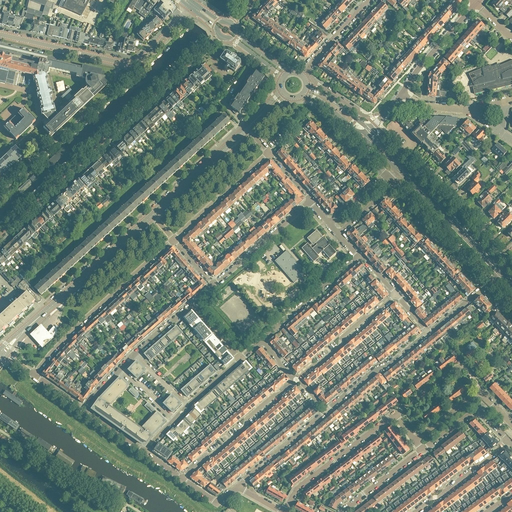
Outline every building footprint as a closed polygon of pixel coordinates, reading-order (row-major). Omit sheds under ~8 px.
[(52,9),(55,4),(52,3),(46,0),(45,6),(50,8),(52,9)] [(66,0),(63,8),(64,8),(80,15),(81,16),(83,13),(84,10),(86,7),(87,4),(88,2),(89,0),(66,0)] [(137,9),(142,0),(138,0),(135,4),(135,5),(134,7),(137,9)] [(147,0),(142,0),(137,9),(140,11),(146,1),(147,0)] [(158,3),(160,0),(147,0),(146,1),(140,11),(138,13),(145,18),(150,12),(149,11),(156,3),(157,4),(158,3)] [(165,7),(170,2),(166,0),(160,0),(158,3),(159,1),(160,2),(154,10),(158,14),(165,6),(165,7)] [(279,5),(274,0),(267,0),(268,0),(267,1),(273,7),(275,9),(279,5)] [(349,4),(344,0),(338,0),(338,1),(340,3),(339,3),(345,9),(349,4)] [(396,3),(393,0),(386,0),(393,7),(393,6),(395,8),(398,5),(396,3)] [(407,4),(403,0),(399,0),(397,2),(403,8),(407,12),(409,10),(405,6),(407,4)] [(511,14),(511,11),(503,4),(498,0),(495,0),(494,0),(493,2),(493,3),(491,5),(495,7),(496,6),(499,9),(502,6),(506,10),(503,13),(509,17),(511,14)] [(269,12),(273,7),(267,1),(266,2),(265,3),(263,6),(266,9),(268,11),(269,12)] [(459,6),(458,5),(454,1),(453,1),(449,5),(455,11),(459,6)] [(176,8),(170,2),(165,7),(168,10),(169,9),(173,12),(176,8)] [(386,14),(390,10),(384,4),(382,2),(378,7),(384,12),(386,14)] [(345,9),(339,3),(336,7),(341,13),(345,9)] [(449,5),(448,6),(446,5),(444,8),(452,15),(453,15),(455,13),(454,12),(455,11),(449,5)] [(170,15),(173,12),(169,9),(168,10),(165,7),(165,6),(158,14),(164,20),(169,15),(170,16),(170,15)] [(265,15),(268,11),(266,9),(263,6),(259,9),(258,10),(255,15),(252,16),(252,18),(256,20),(255,20),(256,21),(260,24),(263,19),(262,19),(265,15)] [(341,13),(336,7),(334,6),(332,8),(330,7),(329,8),(330,9),(330,10),(337,17),(341,13)] [(386,14),(384,12),(378,7),(376,8),(375,8),(373,10),(374,10),(373,10),(382,19),(384,17),(386,14)] [(64,8),(63,11),(78,18),(80,15),(64,8)] [(452,16),(452,15),(444,8),(443,8),(439,12),(440,12),(442,14),(448,19),(449,17),(450,18),(452,16)] [(8,14),(9,11),(3,9),(2,14),(0,21),(0,24),(6,26),(8,14)] [(337,17),(330,10),(328,12),(329,13),(327,15),(334,22),(336,20),(336,19),(337,17)] [(382,19),(373,10),(373,11),(371,13),(370,15),(380,25),(381,25),(382,24),(380,21),(382,19)] [(19,29),(25,16),(25,15),(26,13),(26,11),(23,11),(21,17),(15,16),(12,28),(19,29)] [(267,18),(268,17),(269,15),(271,17),(273,15),(271,13),(269,12),(268,11),(265,15),(262,19),(263,19),(260,24),(262,25),(262,26),(264,28),(270,20),(267,18)] [(12,28),(15,16),(8,14),(6,26),(12,28)] [(334,22),(327,15),(325,18),(321,14),(320,16),(323,20),(330,26),(331,24),(332,24),(334,22)] [(448,19),(442,14),(438,18),(444,24),(448,19)] [(380,25),(370,15),(366,19),(372,25),(374,26),(376,23),(379,26),(380,25)] [(440,28),(444,24),(438,18),(435,16),(432,21),(440,28)] [(37,33),(41,18),(39,17),(39,20),(38,20),(37,21),(34,20),(33,23),(30,23),(29,27),(31,28),(30,32),(37,33)] [(161,23),(155,17),(151,21),(157,28),(158,28),(160,27),(159,25),(161,23)] [(44,35),(46,29),(47,29),(48,25),(49,25),(49,24),(50,20),(47,20),(46,24),(43,23),(44,19),(41,18),(37,33),(44,35)] [(270,31),(275,24),(273,22),(274,21),(271,19),(270,20),(264,28),(265,28),(265,29),(266,30),(267,30),(269,31),(270,31)] [(362,23),(368,29),(370,31),(371,32),(375,28),(374,26),(372,25),(366,19),(362,23)] [(330,26),(323,20),(322,21),(320,20),(318,23),(325,30),(330,26)] [(481,29),(484,26),(478,20),(477,21),(476,21),(475,23),(473,25),(483,34),(488,39),(493,34),(490,32),(487,35),(481,29)] [(57,38),(61,22),(58,21),(56,28),(55,27),(56,22),(55,22),(52,37),(57,38)] [(157,28),(151,21),(146,26),(152,32),(157,28)] [(440,28),(432,21),(428,25),(430,27),(437,33),(439,31),(438,30),(440,28)] [(52,37),(55,22),(54,22),(53,25),(49,24),(49,25),(47,36),(52,37)] [(65,25),(64,28),(62,27),(62,25),(61,25),(62,22),(61,22),(57,38),(62,39),(65,25)] [(275,35),(280,27),(278,26),(279,24),(276,23),(275,24),(270,31),(269,31),(269,32),(270,32),(270,33),(271,34),(272,33),(273,34),(275,35)] [(368,29),(362,23),(358,28),(364,33),(366,35),(370,31),(368,29)] [(152,32),(146,26),(144,24),(140,28),(141,30),(148,37),(152,32)] [(279,39),(286,29),(287,28),(282,25),(280,27),(275,35),(277,36),(277,37),(279,39)] [(437,33),(430,27),(427,30),(422,25),(421,27),(432,37),(434,35),(435,35),(437,33),(436,33),(437,33)] [(483,34),(473,25),(469,30),(475,36),(477,33),(481,36),(483,34)] [(67,40),(72,41),(75,28),(73,27),(72,31),(69,30),(67,37),(67,40)] [(432,37),(421,27),(420,28),(423,31),(424,32),(423,32),(421,35),(422,36),(429,42),(429,41),(431,39),(432,37)] [(360,37),(364,33),(358,28),(354,32),(360,37)] [(285,42),(292,32),(290,31),(289,32),(286,29),(279,39),(282,41),(282,40),(285,42)] [(128,34),(121,30),(118,34),(121,36),(125,38),(128,34)] [(148,37),(141,30),(137,35),(143,41),(145,39),(146,40),(148,38),(147,37),(148,37)] [(473,38),(475,36),(469,30),(465,35),(475,44),(477,42),(473,38)] [(290,46),(295,38),(297,35),(293,31),(292,32),(285,42),(286,43),(286,44),(287,44),(287,45),(288,46),(289,45),(290,46)] [(326,37),(320,31),(316,36),(322,41),(322,42),(324,39),(326,37)] [(360,37),(354,32),(352,34),(352,33),(350,35),(350,36),(356,42),(358,44),(362,40),(360,37)] [(85,34),(83,44),(88,45),(91,33),(90,33),(89,36),(87,35),(87,34),(85,34)] [(88,45),(96,47),(98,38),(95,37),(95,36),(94,35),(93,37),(92,36),(92,34),(91,33),(88,45)] [(100,36),(99,38),(98,38),(96,47),(103,49),(105,39),(101,39),(102,37),(103,35),(100,34),(100,36)] [(475,44),(465,35),(461,39),(467,45),(469,42),(473,46),(475,44)] [(322,41),(316,36),(311,40),(314,43),(318,46),(322,41)] [(356,42),(350,36),(349,36),(347,38),(348,39),(346,40),(352,46),(354,48),(358,44),(356,42)] [(422,36),(418,40),(425,46),(426,44),(427,44),(429,42),(422,36)] [(111,51),(113,45),(114,42),(114,40),(109,39),(108,43),(106,42),(107,39),(105,38),(105,39),(103,49),(111,51)] [(135,46),(136,42),(125,38),(123,44),(128,45),(135,47),(135,46)] [(295,49),(300,41),(295,38),(290,46),(292,47),(292,48),(293,49),(294,49),(295,49)] [(425,46),(418,40),(417,39),(416,38),(412,42),(414,44),(421,50),(422,50),(424,48),(423,47),(425,46)] [(465,47),(467,45),(461,39),(457,44),(469,55),(471,53),(465,47)] [(352,46),(346,40),(342,45),(348,51),(352,46)] [(499,40),(493,47),(495,49),(502,42),(499,40)] [(300,52),(304,48),(306,44),(304,43),(303,43),(300,41),(295,49),(297,51),(298,50),(300,52)] [(121,53),(123,44),(114,42),(113,45),(118,46),(116,52),(121,53)] [(421,50),(414,44),(412,42),(410,45),(412,47),(410,48),(411,49),(417,54),(418,52),(419,53),(421,51),(421,50)] [(307,57),(318,46),(314,43),(310,47),(309,47),(306,50),(304,48),(300,52),(304,55),(305,57),(307,57)] [(348,53),(343,48),(343,49),(337,43),(335,44),(333,47),(339,53),(341,50),(342,50),(347,54),(348,53)] [(134,52),(135,49),(134,48),(128,46),(128,45),(123,44),(121,53),(126,54),(126,53),(129,54),(130,52),(133,53),(133,52),(134,52)] [(469,55),(457,44),(453,48),(459,54),(461,51),(465,55),(468,57),(469,55)] [(339,53),(333,47),(329,51),(332,55),(334,57),(335,57),(339,53)] [(457,56),(459,54),(453,48),(449,53),(459,62),(461,60),(457,56)] [(413,59),(417,54),(411,49),(407,53),(413,59)] [(222,56),(220,59),(231,66),(230,68),(235,71),(241,63),(241,60),(237,57),(236,55),(234,53),(232,54),(228,51),(225,52),(223,52),(222,54),(222,56)] [(329,64),(326,62),(329,58),(332,55),(329,51),(324,56),(322,59),(320,62),(321,62),(320,62),(318,65),(319,67),(322,68),(322,67),(325,70),(329,64)] [(409,63),(413,59),(407,53),(405,52),(401,56),(403,57),(409,63)] [(459,62),(449,53),(445,58),(452,64),(454,61),(457,64),(460,67),(458,69),(459,70),(461,69),(464,66),(461,64),(459,62)] [(49,122),(43,127),(49,134),(48,136),(50,138),(106,86),(104,84),(105,83),(102,81),(101,76),(102,73),(50,60),(46,59),(45,62),(38,60),(37,60),(37,59),(35,59),(33,59),(32,62),(11,57),(11,58),(4,56),(4,54),(0,54),(0,81),(5,83),(13,85),(16,71),(32,75),(32,76),(34,82),(35,82),(37,92),(36,92),(38,98),(39,98),(41,108),(40,108),(42,115),(45,118),(46,119),(49,122)] [(330,74),(336,65),(334,63),(334,62),(337,58),(335,57),(334,57),(329,64),(325,70),(327,71),(328,72),(330,74)] [(409,63),(403,57),(399,62),(406,68),(408,66),(407,65),(409,63)] [(449,64),(443,59),(442,60),(442,59),(440,61),(440,62),(439,64),(445,69),(449,64)] [(406,68),(399,62),(398,61),(396,63),(392,60),(390,62),(395,66),(401,72),(403,70),(404,71),(406,68)] [(474,94),(511,85),(511,60),(500,66),(500,67),(497,68),(495,68),(491,67),(491,65),(469,74),(473,83),(472,84),(471,85),(470,86),(470,87),(472,86),(474,94)] [(205,63),(202,65),(210,74),(214,71),(211,68),(210,68),(205,63)] [(445,69),(439,64),(437,65),(436,65),(435,67),(435,68),(441,74),(445,69)] [(197,70),(196,72),(205,82),(206,80),(212,76),(210,74),(202,65),(200,67),(197,70)] [(335,77),(341,68),(336,65),(330,74),(331,75),(332,76),(333,76),(335,77)] [(340,81),(349,69),(350,67),(349,66),(346,70),(345,69),(344,71),(341,68),(335,77),(335,78),(336,78),(336,79),(337,80),(338,80),(340,81)] [(401,72),(395,66),(395,67),(392,71),(398,76),(401,72)] [(398,76),(392,71),(387,67),(385,70),(389,73),(387,75),(394,81),(398,76)] [(259,86),(259,85),(264,78),(265,78),(263,76),(256,71),(256,72),(252,69),(251,68),(239,86),(252,95),(257,88),(258,88),(259,86)] [(441,74),(435,68),(431,73),(430,73),(429,75),(437,78),(440,76),(442,74),(441,74)] [(345,85),(351,76),(349,74),(349,72),(351,70),(349,69),(340,81),(343,83),(345,85)] [(192,75),(200,84),(202,86),(206,83),(205,82),(196,72),(195,72),(193,74),(193,75),(192,75)] [(348,86),(350,88),(357,79),(356,79),(358,77),(353,74),(351,76),(345,85),(347,87),(348,86)] [(187,80),(186,80),(195,90),(196,90),(198,87),(200,84),(192,75),(189,78),(187,80)] [(437,82),(437,78),(429,75),(428,77),(429,78),(428,84),(437,84),(438,85),(438,82),(437,82)] [(355,92),(362,83),(359,81),(361,78),(359,76),(358,77),(356,79),(357,79),(350,88),(352,89),(352,90),(354,92),(355,92)] [(392,83),(385,77),(381,81),(388,87),(389,87),(390,86),(390,85),(390,84),(392,83)] [(182,84),(182,85),(190,94),(192,92),(193,93),(196,90),(195,90),(186,80),(186,81),(184,82),(184,83),(182,84)] [(388,87),(381,81),(377,86),(380,88),(384,92),(386,90),(387,89),(387,88),(388,87)] [(358,94),(359,95),(360,95),(367,86),(362,83),(355,92),(358,93),(358,94)] [(370,93),(376,85),(374,84),(371,87),(368,85),(367,86),(360,95),(363,97),(364,97),(366,98),(370,93)] [(177,89),(185,98),(189,95),(181,85),(179,87),(178,88),(177,89)] [(376,103),(376,100),(384,92),(380,88),(377,86),(376,85),(370,93),(366,98),(370,101),(374,104),(376,103)] [(240,113),(245,106),(246,104),(247,103),(252,95),(239,86),(227,103),(227,105),(231,107),(234,109),(233,111),(235,114),(236,114),(237,112),(240,114),(240,113)] [(173,92),(173,93),(180,101),(181,102),(182,102),(185,98),(177,89),(174,91),(174,92),(173,92)] [(441,92),(440,91),(436,91),(428,90),(428,93),(427,93),(427,95),(427,96),(428,96),(432,97),(435,98),(435,97),(437,97),(438,98),(445,98),(446,93),(441,92)] [(170,96),(169,96),(176,105),(178,106),(179,107),(180,108),(181,107),(178,103),(180,101),(173,93),(172,93),(170,95),(170,96)] [(166,99),(165,100),(174,109),(175,110),(179,107),(178,106),(176,105),(169,96),(166,99)] [(164,101),(162,103),(170,113),(171,112),(174,109),(165,100),(164,100),(164,101)] [(158,106),(158,107),(168,118),(171,120),(174,117),(170,113),(162,103),(159,105),(159,106),(158,106)] [(157,108),(154,110),(162,118),(165,121),(168,118),(158,107),(157,107),(157,108)] [(32,124),(33,123),(35,121),(23,108),(18,114),(9,122),(3,127),(16,140),(19,137),(18,137),(24,132),(27,129),(32,124)] [(151,113),(160,123),(162,122),(160,120),(162,118),(154,110),(152,112),(151,113)] [(147,116),(147,117),(155,125),(157,123),(159,125),(160,123),(151,113),(150,114),(149,114),(150,114),(147,116)] [(224,127),(230,122),(224,115),(212,126),(218,133),(224,127)] [(415,118),(415,115),(399,118),(398,120),(405,127),(409,124),(411,122),(411,121),(412,121),(412,119),(415,119),(415,118)] [(143,120),(149,127),(153,131),(154,131),(155,130),(154,128),(153,128),(155,125),(147,117),(147,116),(143,120)] [(437,127),(439,125),(446,118),(424,116),(418,122),(420,123),(410,133),(421,144),(422,143),(429,135),(431,133),(435,129),(438,132),(440,130),(437,127)] [(456,126),(456,118),(446,118),(439,125),(437,127),(440,130),(441,129),(446,134),(454,126),(456,126)] [(138,124),(138,125),(145,132),(149,127),(143,120),(143,121),(140,123),(139,124),(138,124)] [(463,132),(471,125),(467,120),(459,128),(463,132)] [(312,122),(311,121),(303,129),(306,132),(304,134),(305,135),(315,125),(313,124),(314,123),(313,122),(312,122)] [(410,133),(420,123),(418,122),(418,121),(414,125),(411,122),(409,124),(405,127),(410,133)] [(135,128),(143,137),(145,135),(143,133),(145,132),(138,125),(136,127),(136,126),(136,127),(135,128)] [(313,136),(319,130),(319,129),(319,128),(318,127),(317,127),(315,125),(305,135),(304,137),(305,138),(309,135),(310,133),(313,136)] [(469,136),(476,129),(471,125),(463,132),(464,132),(465,132),(469,136)] [(213,137),(218,133),(212,126),(200,137),(206,144),(213,137)] [(132,130),(132,131),(140,140),(143,137),(135,128),(135,127),(135,128),(134,128),(134,129),(132,130)] [(482,138),(485,135),(480,129),(478,131),(477,130),(475,132),(475,131),(471,134),(474,137),(473,139),(476,142),(478,140),(480,142),(483,139),(482,138)] [(313,143),(323,134),(321,132),(322,131),(321,130),(320,130),(319,130),(313,136),(311,138),(314,140),(312,142),(313,143)] [(129,133),(128,134),(137,143),(138,144),(140,143),(138,141),(140,140),(132,131),(131,131),(132,131),(129,133),(129,134),(129,133)] [(425,147),(435,137),(431,133),(429,135),(422,143),(422,144),(422,145),(423,146),(424,146),(425,147)] [(125,137),(124,138),(134,149),(136,147),(134,145),(137,143),(128,134),(127,134),(127,135),(125,137)] [(321,144),(327,138),(327,137),(327,136),(326,135),(325,136),(323,134),(313,143),(314,145),(316,143),(318,142),(321,144)] [(201,148),(206,144),(200,137),(188,147),(194,154),(201,148)] [(429,151),(437,143),(435,141),(437,139),(435,137),(425,147),(427,148),(429,151)] [(121,141),(131,152),(134,149),(124,138),(123,138),(121,141)] [(433,155),(440,147),(441,147),(439,145),(442,141),(440,139),(437,143),(429,151),(431,152),(430,153),(431,154),(432,154),(433,155)] [(320,154),(331,144),(328,142),(329,142),(328,141),(327,141),(326,140),(320,146),(323,149),(321,151),(319,153),(320,154)] [(117,148),(115,150),(122,157),(124,154),(123,152),(125,150),(129,154),(130,153),(131,152),(121,141),(120,142),(116,146),(117,148)] [(461,145),(466,151),(471,147),(465,141),(462,144),(462,143),(461,145)] [(328,155),(335,149),(334,148),(334,147),(333,146),(332,146),(331,144),(320,154),(321,154),(317,158),(319,160),(323,156),(322,156),(324,154),(326,152),(328,155)] [(506,152),(497,144),(492,149),(501,158),(503,156),(504,155),(506,152)] [(280,158),(289,149),(288,148),(286,149),(284,146),(276,153),(280,158)] [(15,147),(11,151),(18,159),(23,155),(15,147)] [(63,147),(44,164),(48,167),(66,150),(63,147)] [(189,159),(194,154),(188,147),(176,158),(183,165),(189,159)] [(446,158),(443,156),(444,155),(442,152),(444,151),(440,147),(433,155),(434,156),(435,158),(436,158),(439,160),(439,161),(440,162),(441,163),(446,158)] [(458,147),(452,153),(455,155),(460,150),(458,147)] [(113,148),(110,151),(118,160),(120,159),(125,163),(126,162),(122,157),(115,150),(113,148)] [(284,162),(290,156),(288,155),(292,151),(290,149),(289,150),(289,149),(280,158),(284,162)] [(329,162),(338,153),(336,150),(337,150),(336,149),(335,149),(328,155),(331,158),(329,159),(327,161),(329,162)] [(485,157),(491,151),(488,149),(482,155),(485,157)] [(14,163),(18,159),(11,151),(6,155),(14,163)] [(110,151),(106,154),(115,164),(116,165),(118,163),(120,162),(118,160),(110,151)] [(336,163),(342,157),(342,156),(342,155),(341,154),(340,155),(338,153),(329,162),(330,164),(334,161),(336,163)] [(103,158),(102,158),(111,167),(113,165),(114,166),(116,165),(115,164),(106,154),(103,158)] [(6,155),(2,159),(10,167),(14,163),(6,155)] [(287,166),(296,158),(295,157),(292,159),(290,156),(284,162),(287,166)] [(456,169),(461,165),(452,156),(444,164),(445,165),(444,166),(445,167),(444,168),(447,171),(445,172),(448,175),(455,168),(456,169)] [(337,170),(346,161),(344,159),(345,158),(344,157),(343,157),(342,157),(336,163),(338,166),(337,167),(335,169),(337,170)] [(102,158),(99,161),(105,168),(106,169),(108,167),(112,172),(114,171),(111,167),(102,158)] [(177,170),(183,165),(176,158),(164,169),(171,176),(177,170)] [(291,170),(297,165),(295,162),(298,160),(296,158),(287,166),(291,170)] [(2,159),(0,160),(0,165),(5,171),(10,167),(2,159)] [(272,165),(272,161),(271,160),(269,160),(266,162),(266,166),(265,167),(267,169),(268,169),(272,169),(273,171),(276,169),(272,165)] [(96,163),(95,164),(103,174),(104,173),(106,177),(108,175),(105,172),(107,170),(106,169),(105,168),(99,161),(96,164),(96,163)] [(282,172),(272,161),(272,165),(276,169),(273,171),(272,172),(272,173),(275,177),(282,172)] [(301,169),(299,167),(303,163),(302,161),(297,165),(291,170),(295,175),(301,169)] [(344,171),(351,165),(350,164),(350,163),(349,163),(348,163),(346,161),(337,170),(338,172),(340,170),(340,171),(342,169),(344,171)] [(268,171),(267,169),(265,167),(266,166),(266,162),(259,169),(264,175),(268,172),(268,171)] [(511,163),(511,165),(508,168),(505,165),(503,163),(497,169),(499,172),(501,170),(506,175),(511,169),(511,163)] [(92,168),(91,168),(98,176),(100,177),(103,174),(95,164),(94,165),(94,166),(92,168)] [(460,183),(469,175),(465,170),(469,166),(467,164),(462,168),(463,169),(455,177),(457,180),(455,182),(458,185),(460,183)] [(347,178),(357,169),(355,167),(355,166),(354,165),(353,165),(347,171),(349,173),(347,175),(348,175),(346,177),(347,178)] [(88,170),(87,171),(97,182),(98,182),(99,181),(96,177),(98,176),(91,168),(89,171),(88,170)] [(165,181),(171,176),(164,169),(153,180),(159,187),(165,181)] [(264,175),(259,169),(254,173),(260,179),(263,177),(264,175)] [(298,179),(308,171),(306,169),(303,172),(301,169),(295,175),(298,179)] [(355,179),(361,173),(360,172),(361,172),(360,171),(359,171),(357,169),(347,178),(348,180),(350,178),(351,178),(352,177),(355,179)] [(87,172),(84,174),(94,185),(96,183),(98,185),(99,184),(97,182),(87,171),(86,172),(87,172)] [(302,183),(308,178),(306,175),(309,172),(308,171),(298,179),(302,183)] [(36,172),(18,189),(21,192),(39,175),(36,172)] [(279,182),(286,176),(282,172),(275,177),(277,179),(279,182)] [(481,187),(477,183),(480,180),(478,178),(481,176),(480,175),(481,175),(478,172),(477,173),(477,172),(471,178),(474,181),(469,185),(471,186),(467,190),(472,195),(475,193),(476,195),(480,191),(478,189),(481,187)] [(260,179),(254,173),(250,177),(256,183),(260,179)] [(355,187),(365,177),(363,175),(363,174),(362,173),(361,173),(355,179),(357,182),(356,184),(354,185),(355,187)] [(84,175),(79,179),(89,190),(94,185),(84,174),(84,175),(84,174),(84,175)] [(283,186),(290,181),(286,176),(279,182),(283,186)] [(306,187),(317,178),(316,176),(311,181),(308,178),(302,183),(306,187)] [(256,183),(250,177),(246,181),(251,187),(256,183)] [(316,186),(314,184),(320,179),(318,177),(317,178),(306,187),(310,192),(316,186)] [(363,188),(370,181),(368,180),(369,180),(368,179),(367,179),(365,177),(355,187),(357,188),(360,185),(363,188)] [(354,195),(344,183),(343,182),(339,178),(338,179),(343,185),(343,184),(345,186),(342,189),(344,191),(343,191),(350,199),(350,198),(351,198),(352,197),(352,196),(354,195)] [(76,181),(75,183),(86,195),(88,193),(90,191),(89,190),(79,179),(77,181),(76,181)] [(154,192),(159,187),(153,180),(141,191),(147,198),(154,192)] [(247,191),(248,193),(252,189),(251,187),(246,181),(241,185),(247,191)] [(287,191),(294,185),(290,181),(283,186),(287,191)] [(73,185),(71,187),(78,194),(78,195),(78,196),(79,195),(79,194),(80,193),(84,197),(86,195),(75,183),(73,184),(73,185)] [(247,191),(241,185),(237,189),(242,195),(245,193),(247,196),(249,194),(248,193),(247,191)] [(303,196),(294,185),(287,191),(291,195),(292,195),(293,194),(295,192),(299,196),(303,196)] [(490,194),(496,188),(493,185),(487,190),(487,191),(485,193),(486,195),(489,192),(490,194)] [(68,189),(67,190),(78,203),(80,200),(76,196),(78,195),(78,194),(71,187),(68,189)] [(314,197),(324,189),(322,187),(319,190),(316,187),(310,193),(314,197)] [(242,195),(237,189),(232,193),(238,199),(242,195)] [(318,202),(325,197),(322,193),(325,191),(324,189),(314,197),(318,202)] [(65,192),(63,194),(70,202),(69,202),(70,203),(71,202),(70,201),(72,200),(76,205),(78,203),(67,190),(65,192)] [(350,199),(343,191),(341,193),(339,192),(337,190),(335,191),(345,202),(347,201),(348,201),(349,200),(349,199),(350,199)] [(142,202),(147,198),(141,191),(129,201),(136,208),(142,202)] [(304,199),(304,198),(303,196),(299,196),(295,192),(293,194),(295,196),(295,200),(294,200),(296,203),(297,202),(300,202),(304,199)] [(238,199),(232,193),(228,197),(233,203),(236,201),(237,203),(238,203),(240,201),(238,199)] [(486,195),(485,193),(476,201),(483,208),(492,200),(486,195)] [(60,196),(58,198),(70,210),(72,208),(68,204),(69,202),(70,202),(63,194),(60,197),(60,196)] [(331,199),(332,198),(329,196),(326,199),(325,197),(318,202),(322,206),(331,199)] [(233,203),(228,197),(224,201),(229,207),(231,205),(235,209),(237,208),(235,206),(233,203)] [(57,200),(55,202),(61,209),(62,210),(63,208),(68,212),(70,210),(58,198),(57,200)] [(293,209),(300,202),(297,202),(296,203),(294,200),(293,199),(292,199),(288,202),(293,209)] [(333,203),(334,202),(331,199),(322,206),(326,211),(334,204),(333,203)] [(382,211),(390,203),(388,201),(388,200),(387,199),(386,199),(379,205),(382,208),(380,209),(382,211)] [(131,213),(136,208),(129,201),(117,212),(124,219),(131,213)] [(229,207),(224,201),(219,205),(225,211),(229,207)] [(55,202),(51,205),(60,216),(61,215),(62,214),(59,211),(61,209),(55,202)] [(293,209),(288,202),(283,206),(289,213),(293,209)] [(488,212),(491,214),(490,215),(491,216),(490,217),(492,218),(493,218),(494,219),(501,212),(496,206),(497,205),(497,204),(496,203),(495,202),(493,204),(495,206),(488,212)] [(331,215),(338,209),(337,207),(339,205),(337,203),(335,205),(334,204),(326,211),(329,214),(331,215)] [(387,213),(394,207),(394,206),(393,205),(392,205),(390,203),(382,211),(380,213),(381,214),(383,212),(384,212),(385,211),(387,213)] [(51,205),(47,209),(54,216),(56,215),(59,218),(61,216),(60,216),(51,205)] [(225,211),(219,205),(215,209),(220,215),(223,213),(224,214),(225,215),(226,214),(224,212),(225,211)] [(289,213),(283,206),(279,210),(284,217),(289,213)] [(387,220),(388,221),(392,218),(391,217),(398,211),(396,209),(395,208),(394,207),(387,213),(391,217),(387,220)] [(44,212),(43,212),(51,222),(53,220),(55,218),(53,216),(46,209),(46,210),(44,212)] [(220,215),(215,209),(210,213),(216,219),(220,215)] [(284,217),(279,210),(277,209),(273,212),(274,214),(280,220),(284,217)] [(273,212),(272,211),(267,215),(270,218),(275,224),(280,220),(274,214),(273,212)] [(392,218),(388,221),(390,223),(394,220),(395,222),(402,216),(402,215),(402,214),(401,213),(400,213),(398,211),(391,217),(392,218)] [(39,216),(46,223),(48,221),(49,223),(51,222),(43,212),(42,213),(42,214),(40,216),(39,216)] [(118,224),(124,219),(117,212),(106,223),(112,230),(118,224)] [(380,224),(370,212),(368,214),(367,214),(366,215),(366,216),(371,223),(374,220),(375,221),(377,222),(379,225),(380,224)] [(510,221),(511,219),(511,213),(511,212),(508,215),(505,212),(499,218),(501,219),(497,223),(497,224),(497,225),(497,226),(498,226),(499,226),(500,226),(503,229),(511,221),(510,221)] [(216,219),(210,213),(206,217),(211,223),(216,219)] [(37,218),(36,219),(47,231),(48,229),(45,227),(44,225),(46,223),(39,216),(37,218)] [(371,223),(366,216),(365,217),(364,217),(363,218),(361,220),(371,232),(373,230),(371,228),(370,226),(369,225),(371,223)] [(211,223),(206,217),(202,221),(208,229),(210,228),(209,226),(211,223)] [(275,224),(270,218),(265,222),(271,228),(275,224)] [(395,232),(406,222),(404,220),(404,219),(403,218),(402,218),(401,218),(395,224),(398,227),(391,233),(392,235),(395,232)] [(32,222),(39,229),(41,228),(42,229),(45,232),(47,231),(36,219),(35,220),(33,222),(32,222)] [(203,231),(204,233),(205,234),(209,230),(208,229),(202,221),(197,225),(203,231)] [(271,228),(265,222),(264,221),(259,224),(261,226),(266,232),(271,228)] [(32,222),(29,225),(38,235),(39,234),(36,232),(36,231),(39,229),(32,222)] [(401,230),(403,232),(410,226),(409,226),(409,225),(408,224),(407,224),(406,222),(395,232),(396,233),(399,231),(401,230)] [(107,235),(112,230),(106,223),(94,234),(100,241),(107,235)] [(351,240),(364,228),(366,227),(363,224),(356,230),(353,227),(347,233),(347,235),(351,240)] [(25,229),(32,237),(34,239),(38,236),(37,235),(38,235),(29,225),(28,226),(25,229)] [(203,231),(197,225),(193,229),(198,235),(200,237),(204,234),(204,233),(203,231)] [(266,232),(261,226),(256,230),(262,236),(266,232)] [(410,226),(403,232),(401,234),(404,237),(402,239),(403,240),(414,230),(412,228),(412,227),(411,227),(410,226)] [(362,238),(360,235),(363,234),(362,233),(366,230),(364,228),(351,240),(355,244),(362,238)] [(23,231),(21,232),(31,243),(33,242),(30,238),(32,237),(25,229),(24,229),(23,230),(23,231)] [(198,235),(193,229),(192,230),(185,236),(188,236),(190,235),(194,239),(198,235)] [(235,233),(234,232),(231,229),(230,230),(227,233),(230,237),(235,233)] [(262,236),(256,230),(254,232),(251,230),(250,231),(252,234),(257,240),(262,236)] [(319,257),(318,255),(323,251),(329,258),(336,253),(329,245),(330,244),(325,238),(321,241),(320,239),(322,237),(317,230),(307,239),(310,242),(313,239),(317,244),(312,249),(307,243),(302,248),(314,262),(319,257)] [(411,241),(418,234),(417,234),(417,233),(416,232),(415,232),(414,230),(403,240),(405,242),(409,238),(411,241)] [(18,235),(17,236),(24,244),(25,243),(28,243),(31,246),(33,245),(31,243),(21,232),(21,233),(20,233),(18,235)] [(95,246),(100,241),(94,234),(82,245),(88,252),(95,246)] [(257,240),(252,234),(249,236),(248,235),(246,236),(247,238),(253,244),(257,240)] [(411,248),(422,239),(420,237),(420,236),(419,235),(418,235),(418,234),(411,241),(414,244),(410,247),(411,248)] [(191,243),(191,239),(192,238),(193,239),(194,239),(190,235),(188,236),(185,236),(182,239),(181,241),(183,242),(186,242),(188,244),(189,245),(191,244),(191,243)] [(248,248),(253,244),(247,238),(246,236),(245,235),(240,239),(243,241),(248,248)] [(359,248),(371,238),(369,236),(367,238),(365,235),(362,238),(355,244),(359,248)] [(14,239),(23,249),(24,250),(27,247),(24,244),(17,236),(15,238),(14,239)] [(422,250),(423,248),(429,242),(429,241),(428,240),(427,240),(425,237),(413,249),(415,250),(417,250),(420,248),(422,250)] [(369,247),(370,246),(368,243),(372,239),(371,238),(359,248),(362,252),(369,247)] [(10,242),(17,250),(19,248),(25,254),(26,253),(24,250),(23,249),(14,239),(13,239),(14,239),(13,240),(10,242)] [(248,248),(243,241),(238,245),(244,252),(248,248)] [(10,243),(7,245),(17,256),(18,257),(19,256),(18,255),(15,252),(17,250),(10,242),(10,243)] [(191,252),(198,247),(194,243),(194,242),(193,243),(191,244),(189,245),(188,244),(186,242),(183,242),(191,252)] [(427,253),(434,246),(431,244),(431,243),(430,242),(429,242),(423,248),(427,253)] [(365,256),(366,256),(377,247),(380,245),(378,243),(370,249),(369,247),(362,252),(365,256)] [(7,245),(4,249),(11,256),(13,254),(15,257),(16,258),(18,257),(17,256),(7,245)] [(83,257),(88,252),(82,245),(70,255),(76,263),(83,257)] [(244,252),(238,245),(234,249),(239,256),(244,252)] [(438,251),(437,250),(437,249),(436,248),(435,248),(434,246),(427,253),(425,255),(429,259),(438,251)] [(178,253),(173,247),(169,250),(166,253),(169,256),(172,253),(175,256),(178,253)] [(195,257),(202,251),(198,247),(191,252),(195,257)] [(381,250),(377,247),(366,256),(369,260),(380,251),(381,250)] [(4,249),(1,252),(10,262),(12,264),(14,266),(16,264),(12,260),(13,259),(11,256),(4,249)] [(239,256),(234,249),(229,253),(235,260),(239,256)] [(306,272),(299,264),(286,250),(274,261),(277,264),(294,283),(306,272)] [(199,261),(206,256),(202,251),(195,257),(199,261)] [(373,265),(379,259),(377,257),(382,253),(380,251),(369,260),(373,265)] [(435,262),(442,255),(441,254),(440,253),(438,251),(429,259),(427,260),(429,262),(431,260),(431,259),(432,258),(435,262)] [(1,252),(0,252),(0,257),(4,262),(7,265),(9,263),(10,262),(1,252)] [(167,263),(165,260),(169,256),(166,253),(162,257),(158,260),(164,266),(167,263)] [(176,262),(182,257),(178,253),(175,256),(173,257),(176,261),(175,261),(176,262)] [(235,260),(229,253),(225,257),(230,263),(235,260)] [(71,268),(75,264),(76,263),(70,255),(58,266),(65,273),(71,268)] [(440,266),(446,260),(445,258),(445,257),(444,256),(443,256),(442,255),(435,262),(438,265),(433,270),(434,272),(437,269),(440,266)] [(203,266),(210,260),(206,256),(199,261),(202,264),(203,266)] [(0,268),(1,270),(0,270),(0,272),(8,282),(11,279),(5,273),(3,271),(5,269),(2,265),(2,264),(4,262),(0,257),(0,268)] [(177,266),(178,264),(180,266),(182,265),(186,261),(182,257),(176,262),(174,264),(172,266),(167,270),(169,272),(176,266),(177,266)] [(230,263),(225,257),(220,261),(226,267),(229,264),(230,263)] [(377,269),(386,261),(388,260),(386,258),(385,260),(384,260),(382,258),(380,260),(379,259),(373,265),(377,269)] [(164,266),(158,260),(154,264),(160,270),(163,273),(164,271),(163,269),(165,267),(164,266)] [(209,268),(212,267),(213,266),(213,264),(210,260),(203,266),(212,276),(212,272),(209,268)] [(384,271),(387,268),(385,265),(389,261),(388,260),(386,261),(377,269),(381,274),(384,271)] [(441,273),(451,264),(449,262),(449,261),(448,260),(447,260),(446,260),(440,266),(437,269),(441,273)] [(179,275),(190,265),(186,261),(182,265),(180,266),(182,268),(181,269),(181,270),(176,274),(178,276),(179,275)] [(226,267),(220,261),(216,264),(216,266),(217,267),(220,270),(218,271),(219,274),(224,269),(226,267)] [(365,267),(362,264),(360,262),(356,265),(362,272),(363,273),(364,272),(362,269),(365,267)] [(160,270),(154,264),(150,268),(156,275),(158,273),(160,275),(163,273),(160,270)] [(448,275),(455,269),(454,268),(454,267),(454,266),(453,266),(451,264),(441,273),(441,274),(443,276),(446,273),(448,275)] [(193,270),(190,265),(179,275),(181,277),(186,272),(188,274),(193,270)] [(362,272),(356,265),(352,269),(357,274),(359,272),(360,274),(362,272)] [(59,278),(65,273),(58,266),(47,277),(53,284),(59,278)] [(388,276),(397,268),(396,266),(392,269),(390,267),(385,272),(388,276)] [(219,274),(218,271),(220,270),(217,267),(216,268),(212,267),(209,268),(212,272),(212,276),(213,277),(215,277),(219,274)] [(156,275),(150,268),(146,272),(154,281),(156,279),(154,277),(156,275)] [(397,275),(398,273),(399,273),(397,271),(399,270),(397,268),(388,276),(391,280),(393,278),(397,275)] [(357,274),(352,269),(348,272),(355,280),(356,281),(358,280),(354,276),(357,274)] [(453,279),(459,273),(457,271),(457,270),(456,269),(455,269),(448,275),(453,279)] [(197,274),(193,270),(188,274),(190,276),(188,278),(189,279),(186,281),(187,283),(197,274)] [(154,281),(146,272),(142,275),(147,281),(148,279),(151,282),(153,285),(155,283),(156,283),(154,281)] [(355,280),(348,272),(344,276),(349,281),(351,279),(353,282),(355,280)] [(396,282),(405,274),(403,272),(400,275),(398,273),(397,275),(393,278),(396,282)] [(201,278),(197,274),(187,283),(188,283),(190,281),(191,281),(194,284),(201,278)] [(364,280),(366,282),(367,281),(370,285),(376,280),(371,274),(366,279),(364,280)] [(406,276),(405,274),(396,282),(399,285),(405,281),(403,279),(406,276)] [(458,285),(465,279),(463,276),(461,274),(460,274),(453,280),(458,285)] [(147,282),(147,281),(142,275),(137,279),(144,287),(147,291),(149,289),(145,285),(144,286),(143,285),(147,282)] [(346,286),(347,285),(346,283),(349,281),(344,276),(340,279),(346,286)] [(47,289),(53,284),(47,277),(35,288),(41,295),(42,295),(47,289)] [(24,313),(23,312),(28,307),(29,308),(34,304),(32,303),(35,301),(38,303),(40,302),(42,299),(41,297),(40,296),(41,295),(35,288),(33,289),(24,280),(19,285),(18,283),(21,281),(18,278),(11,285),(13,288),(15,286),(21,291),(17,295),(21,299),(0,318),(0,335),(4,331),(3,330),(9,325),(10,326),(14,322),(13,321),(18,316),(20,317),(24,313)] [(206,284),(201,278),(194,284),(194,285),(197,282),(199,285),(196,288),(199,291),(202,288),(206,284)] [(144,287),(137,279),(133,283),(140,290),(139,290),(140,291),(142,289),(144,287)] [(346,286),(340,279),(336,283),(340,288),(343,286),(344,288),(346,286)] [(402,289),(411,281),(409,279),(408,281),(407,279),(405,281),(399,285),(402,289)] [(463,290),(470,284),(467,281),(467,280),(466,279),(465,279),(458,285),(463,290)] [(288,290),(294,286),(289,280),(287,281),(288,284),(285,286),(288,290)] [(370,285),(373,289),(379,284),(376,280),(370,285)] [(411,288),(409,286),(413,283),(411,281),(402,289),(405,293),(411,288)] [(140,290),(133,283),(129,287),(136,295),(137,296),(139,294),(137,292),(139,290),(140,290)] [(454,290),(449,284),(448,283),(445,286),(445,287),(447,288),(450,293),(454,290)] [(375,294),(382,287),(379,284),(373,289),(371,291),(372,292),(373,292),(375,294)] [(475,289),(472,286),(472,285),(471,284),(470,284),(463,290),(468,295),(475,289)] [(373,289),(370,285),(364,290),(363,291),(366,294),(370,290),(371,291),(373,289)] [(332,290),(333,290),(338,296),(340,295),(339,294),(341,292),(337,286),(332,290)] [(408,296),(418,288),(416,286),(412,289),(411,288),(405,293),(408,296)] [(136,295),(129,287),(125,291),(130,296),(132,295),(134,297),(136,295)] [(379,296),(385,291),(382,287),(375,294),(376,295),(375,296),(377,298),(379,296)] [(186,292),(183,288),(180,290),(184,294),(182,296),(187,301),(191,298),(186,292)] [(195,294),(199,291),(196,288),(192,291),(190,288),(188,289),(186,292),(191,298),(195,294)] [(416,296),(419,293),(417,291),(419,290),(418,288),(408,296),(411,300),(416,296)] [(338,296),(333,290),(329,294),(334,299),(336,297),(337,298),(339,297),(338,296)] [(130,296),(125,291),(120,295),(126,301),(129,298),(129,297),(130,296)] [(379,302),(388,294),(385,291),(379,296),(381,298),(378,301),(379,302)] [(151,295),(148,292),(144,296),(149,301),(153,298),(151,295)] [(182,305),(187,301),(182,296),(179,293),(177,294),(175,292),(172,294),(174,296),(182,305)] [(378,301),(374,297),(373,298),(368,293),(366,295),(368,296),(375,305),(379,302),(378,301)] [(463,299),(458,293),(453,296),(458,303),(463,299)] [(334,299),(329,294),(325,297),(333,306),(331,304),(333,303),(331,301),(334,299)] [(126,301),(120,295),(116,299),(121,304),(123,302),(126,305),(126,304),(129,308),(131,306),(128,303),(126,301)] [(413,305),(422,297),(421,295),(417,298),(416,296),(411,300),(410,301),(413,305)] [(178,309),(182,305),(174,296),(173,297),(175,299),(176,300),(177,300),(176,302),(177,303),(175,305),(178,309)] [(375,305),(368,296),(366,298),(369,301),(367,303),(372,308),(375,306),(375,305)] [(458,303),(453,296),(449,300),(454,306),(458,303)] [(479,307),(486,301),(486,300),(486,299),(484,298),(481,296),(474,302),(479,307)] [(333,306),(325,297),(321,301),(326,306),(328,304),(331,307),(333,306)] [(422,303),(420,302),(424,298),(422,297),(413,305),(416,308),(422,303)] [(121,304),(116,299),(112,302),(122,314),(124,313),(120,309),(121,308),(119,306),(121,304)] [(454,306),(449,300),(445,304),(450,310),(454,306)] [(326,306),(321,301),(317,304),(322,310),(323,311),(325,310),(323,308),(326,306)] [(372,308),(367,303),(365,304),(362,301),(360,302),(368,312),(369,311),(372,308)] [(491,311),(488,308),(491,306),(489,303),(489,302),(487,301),(486,301),(479,307),(480,307),(479,308),(482,311),(481,312),(482,313),(480,315),(483,318),(486,315),(487,314),(491,311)] [(122,314),(112,302),(108,306),(113,311),(115,309),(121,315),(122,314)] [(368,312),(360,302),(359,304),(362,307),(360,309),(359,308),(364,313),(365,315),(368,312)] [(392,311),(398,306),(395,302),(386,310),(387,311),(390,309),(392,311)] [(323,311),(322,310),(317,304),(317,303),(312,307),(317,313),(320,311),(321,313),(323,311)] [(450,310),(445,304),(440,307),(445,313),(450,310)] [(113,311),(108,306),(104,310),(113,321),(115,319),(110,314),(110,313),(113,311)] [(174,313),(168,306),(166,307),(166,308),(164,310),(165,311),(170,316),(174,313)] [(311,316),(313,318),(317,314),(309,306),(305,309),(311,316)] [(357,309),(354,306),(352,307),(360,316),(364,313),(359,308),(357,309)] [(395,315),(401,309),(398,306),(392,311),(390,313),(391,315),(393,313),(395,315)] [(418,316),(423,312),(424,311),(420,306),(414,312),(418,316)] [(360,316),(352,307),(350,309),(354,313),(352,314),(356,320),(359,317),(360,316)] [(445,313),(440,307),(438,309),(436,307),(434,308),(436,310),(436,311),(441,317),(445,313)] [(437,320),(431,314),(427,308),(426,309),(424,311),(423,312),(427,316),(426,317),(427,318),(432,324),(437,320)] [(471,314),(466,308),(462,311),(467,318),(471,314)] [(165,320),(158,312),(155,309),(154,310),(158,314),(157,315),(158,317),(156,318),(161,324),(165,320)] [(311,316),(305,309),(301,313),(306,318),(308,316),(309,318),(311,316)] [(398,318),(404,313),(401,309),(395,315),(397,317),(395,318),(396,320),(398,318)] [(113,321),(104,310),(99,314),(109,324),(110,323),(107,320),(106,320),(105,318),(108,315),(109,316),(113,321)] [(170,316),(165,311),(164,310),(162,312),(161,310),(158,312),(165,320),(170,316)] [(390,315),(387,311),(386,310),(382,313),(390,322),(391,324),(393,322),(389,317),(390,315)] [(188,322),(196,315),(193,311),(192,311),(184,318),(188,322)] [(441,317),(436,311),(431,314),(437,320),(441,317)] [(467,318),(462,311),(457,315),(466,326),(469,325),(465,319),(467,318)] [(356,320),(352,314),(350,316),(347,312),(345,313),(353,323),(354,322),(356,320)] [(427,316),(423,312),(418,316),(423,321),(428,328),(432,324),(427,318),(426,317),(427,316)] [(492,321),(494,323),(502,316),(499,313),(498,314),(496,312),(494,314),(492,316),(489,319),(491,321),(492,321)] [(308,321),(306,318),(301,313),(297,316),(304,324),(308,321)] [(353,323),(345,313),(343,315),(347,319),(345,320),(349,326),(352,323),(353,323)] [(390,322),(382,313),(378,316),(383,322),(385,320),(388,324),(390,322)] [(401,322),(408,317),(404,313),(398,318),(401,322)] [(109,324),(99,314),(95,318),(102,325),(104,322),(105,323),(106,322),(109,325),(109,324)] [(191,326),(199,318),(196,315),(188,322),(191,326)] [(466,326),(457,315),(453,319),(458,325),(461,323),(465,327),(466,326)] [(304,324),(297,316),(293,320),(300,328),(304,324)] [(383,322),(378,316),(375,319),(383,328),(384,327),(381,323),(383,322)] [(505,319),(502,316),(494,323),(497,326),(496,327),(498,329),(506,321),(504,320),(505,319)] [(161,324),(156,318),(155,317),(153,319),(153,320),(152,321),(151,321),(157,327),(161,324)] [(102,325),(95,318),(91,322),(102,334),(103,335),(104,334),(98,328),(99,327),(98,325),(100,323),(101,325),(102,325)] [(194,329),(203,322),(199,318),(191,326),(194,329)] [(349,326),(345,320),(343,322),(340,318),(338,320),(341,323),(346,329),(347,328),(349,326)] [(383,328),(375,319),(371,322),(372,323),(376,328),(378,326),(381,330),(383,328)] [(420,330),(415,324),(414,324),(413,322),(410,324),(405,319),(404,320),(407,324),(409,326),(410,328),(415,334),(420,330)] [(453,319),(449,322),(456,331),(458,330),(456,327),(458,325),(453,319)] [(293,320),(289,323),(297,333),(298,333),(296,331),(300,328),(293,320)] [(157,327),(151,321),(148,323),(150,324),(148,326),(152,331),(157,327)] [(341,323),(339,325),(336,321),(334,323),(342,332),(346,329),(341,323)] [(498,329),(497,330),(494,332),(496,334),(500,330),(500,331),(501,330),(503,333),(511,325),(507,321),(506,322),(506,321),(498,329)] [(102,334),(91,322),(87,325),(91,331),(94,327),(95,328),(95,329),(101,335),(102,334)] [(198,333),(206,326),(203,322),(194,329),(198,333)] [(456,331),(449,322),(444,326),(449,332),(452,330),(454,333),(456,331)] [(476,331),(483,324),(481,322),(474,329),(476,331)] [(148,335),(152,331),(148,326),(145,328),(143,326),(140,323),(139,324),(142,328),(148,335)] [(289,323),(285,327),(293,336),(297,333),(289,323)] [(342,332),(334,323),(332,324),(336,328),(334,329),(339,335),(342,332)] [(377,329),(376,328),(372,323),(369,326),(377,335),(378,334),(375,330),(377,329)] [(415,334),(410,328),(409,326),(407,324),(405,325),(405,326),(408,330),(406,331),(411,338),(415,334)] [(42,325),(31,336),(43,349),(54,339),(42,325)] [(91,331),(87,325),(83,329),(93,340),(94,342),(95,341),(91,336),(92,335),(89,333),(91,331)] [(502,340),(503,342),(511,333),(511,326),(511,325),(503,333),(506,335),(504,338),(502,340)] [(59,332),(54,326),(53,327),(54,327),(47,334),(50,338),(55,335),(59,332)] [(183,333),(177,326),(173,329),(179,336),(183,333)] [(201,337),(209,330),(206,326),(198,333),(201,337)] [(339,335),(334,329),(331,326),(329,327),(332,331),(330,332),(335,338),(339,335)] [(377,335),(369,326),(365,329),(370,335),(372,333),(375,337),(377,335)] [(449,332),(444,326),(440,329),(445,335),(449,332)] [(142,328),(140,330),(141,332),(139,333),(144,339),(148,335),(142,328)] [(93,340),(83,329),(78,333),(84,339),(85,337),(87,339),(88,338),(91,341),(93,340)] [(179,336),(173,329),(170,332),(176,339),(179,336)] [(370,335),(365,329),(361,332),(369,342),(371,340),(368,336),(370,335)] [(445,335),(440,329),(435,333),(440,339),(443,337),(447,342),(449,341),(445,335)] [(205,341),(212,334),(213,334),(209,330),(201,337),(205,341)] [(335,338),(330,332),(328,334),(325,330),(324,332),(332,341),(335,338)] [(401,335),(406,341),(411,338),(406,331),(401,335)] [(138,334),(137,335),(136,334),(134,336),(134,337),(135,337),(140,342),(144,339),(139,333),(138,332),(138,334)] [(176,339),(170,332),(167,335),(173,342),(176,339)] [(332,341),(324,332),(322,333),(325,337),(323,338),(328,344),(332,341)] [(369,342),(361,332),(358,335),(363,341),(364,340),(367,343),(369,342)] [(84,339),(78,333),(74,337),(85,349),(86,348),(82,343),(83,342),(82,342),(84,340),(84,339)] [(440,339),(435,333),(431,336),(440,348),(442,346),(438,341),(440,339)] [(510,345),(511,342),(511,333),(503,342),(505,344),(507,342),(510,345)] [(140,342),(135,337),(134,337),(133,339),(128,334),(126,336),(131,341),(135,346),(140,342)] [(278,340),(279,339),(277,337),(278,336),(277,334),(269,341),(272,345),(278,340)] [(173,342),(167,335),(164,338),(170,344),(173,342)] [(209,346),(217,339),(214,335),(213,336),(206,342),(209,346)] [(328,344),(323,338),(320,335),(318,336),(321,340),(320,342),(324,347),(328,344)] [(363,341),(358,335),(354,338),(362,348),(364,346),(361,342),(363,341)] [(401,335),(397,338),(402,345),(406,341),(401,335)] [(485,343),(479,335),(477,337),(483,345),(485,343)] [(135,346),(131,341),(126,336),(124,337),(127,340),(128,340),(128,341),(129,342),(128,343),(126,345),(131,350),(135,346)] [(440,348),(431,336),(427,340),(432,346),(434,344),(439,349),(440,348)] [(85,349),(74,337),(71,340),(70,341),(76,347),(77,345),(78,346),(79,345),(84,350),(89,355),(90,354),(85,349)] [(170,344),(164,338),(161,340),(167,347),(170,344)] [(357,346),(359,344),(362,348),(354,338),(351,341),(359,351),(360,349),(357,346)] [(402,345),(397,338),(392,342),(398,348),(402,345)] [(212,350),(221,343),(217,339),(209,346),(212,350)] [(324,347),(320,342),(318,343),(315,339),(313,341),(321,350),(324,347)] [(167,347),(161,340),(158,343),(164,350),(167,347)] [(285,342),(284,340),(280,343),(278,340),(272,345),(276,349),(282,345),(285,342)] [(432,346),(427,340),(422,343),(427,350),(432,346)] [(76,347),(70,341),(66,346),(75,354),(76,353),(72,350),(73,348),(74,349),(76,347)] [(321,350),(313,341),(311,342),(314,346),(312,348),(317,353),(321,350)] [(359,351),(351,341),(347,344),(352,350),(354,349),(357,352),(359,351)] [(398,348),(392,342),(388,346),(393,352),(397,348),(398,348)] [(475,354),(478,351),(475,347),(472,342),(466,346),(469,350),(465,354),(468,359),(476,354),(475,354)] [(127,354),(118,345),(117,343),(114,346),(117,348),(118,347),(119,348),(118,349),(120,351),(118,353),(123,358),(127,354)] [(131,350),(126,345),(125,344),(123,346),(122,346),(121,347),(121,346),(122,346),(119,343),(118,345),(127,354),(128,353),(131,350)] [(164,350),(158,343),(154,346),(160,353),(164,350)] [(216,354),(224,347),(221,343),(212,350),(216,354)] [(427,350),(422,343),(418,347),(423,353),(427,350)] [(352,350),(347,344),(343,347),(348,353),(350,352),(353,355),(355,354),(352,350)] [(284,347),(282,345),(276,349),(280,354),(287,348),(285,346),(284,347)] [(317,353),(312,348),(311,349),(308,345),(306,347),(313,356),(317,353)] [(75,354),(66,346),(62,350),(69,356),(71,354),(73,356),(75,354)] [(160,353),(154,346),(151,349),(157,355),(160,353)] [(389,355),(384,349),(381,346),(379,348),(381,351),(379,353),(384,359),(389,355)] [(393,352),(388,346),(384,349),(389,355),(393,352)] [(219,358),(227,351),(224,347),(216,354),(219,358)] [(287,348),(280,354),(283,358),(289,353),(291,351),(288,347),(287,348)] [(313,356),(306,347),(304,348),(307,352),(305,354),(306,355),(311,360),(310,359),(313,356)] [(348,353),(343,347),(340,350),(348,360),(350,358),(346,355),(348,353)] [(423,353),(418,347),(414,350),(423,362),(424,361),(420,355),(423,353)] [(490,347),(483,353),(485,356),(489,353),(491,353),(493,351),(490,347)] [(258,358),(265,352),(261,348),(256,352),(258,355),(256,356),(258,358)] [(157,355),(151,349),(148,351),(154,358),(157,355)] [(69,356),(62,350),(58,354),(68,363),(70,361),(68,360),(70,358),(69,356)] [(348,360),(340,350),(336,354),(341,359),(343,358),(346,361),(348,360)] [(423,362),(414,350),(409,354),(414,360),(415,360),(417,358),(418,359),(421,363),(423,362)] [(455,359),(459,355),(455,350),(450,353),(451,354),(444,360),(448,365),(455,359)] [(154,358),(148,351),(145,354),(151,361),(154,358)] [(223,362),(231,355),(227,351),(219,358),(223,362)] [(257,359),(258,360),(261,358),(263,361),(268,356),(265,352),(258,358),(257,359)] [(380,363),(384,359),(379,353),(376,355),(374,352),(373,354),(373,355),(378,361),(380,363)] [(119,362),(112,355),(110,353),(109,354),(111,357),(108,360),(109,361),(115,366),(119,362)] [(112,355),(119,362),(123,358),(118,353),(116,355),(114,353),(112,355)] [(311,360),(306,355),(304,356),(301,353),(300,354),(299,354),(307,363),(311,360)] [(378,361),(373,355),(370,358),(365,353),(363,354),(366,357),(368,359),(373,366),(377,362),(378,361)] [(68,363),(58,354),(54,358),(58,362),(62,365),(64,362),(67,365),(68,363)] [(307,363),(299,354),(298,356),(301,359),(299,361),(304,367),(307,363)] [(341,359),(336,354),(333,357),(338,362),(339,361),(343,364),(344,363),(341,359)] [(414,360),(409,354),(405,358),(410,364),(412,366),(413,364),(412,362),(414,360)] [(226,366),(234,359),(231,355),(223,362),(226,366)] [(265,366),(272,360),(268,356),(263,361),(265,363),(264,365),(265,366)] [(338,362),(333,357),(329,360),(337,369),(339,367),(336,364),(338,362)] [(448,365),(444,360),(442,357),(437,361),(439,363),(435,367),(439,372),(448,365)] [(48,366),(51,369),(55,365),(57,368),(60,364),(58,362),(54,358),(51,362),(48,366)] [(410,364),(405,358),(400,361),(406,367),(408,365),(410,364)] [(304,367),(299,361),(297,362),(294,359),(292,360),(300,370),(304,367)] [(373,366),(368,359),(363,363),(369,369),(373,366)] [(270,369),(276,365),(272,360),(265,366),(267,368),(268,367),(270,369)] [(300,370),(292,360),(291,362),(294,365),(292,367),(296,373),(300,370)] [(337,369),(329,360),(326,363),(331,368),(332,367),(335,371),(337,369)] [(483,368),(478,360),(472,364),(478,372),(483,368)] [(103,363),(111,370),(115,366),(109,361),(108,363),(105,361),(103,363)] [(142,375),(146,370),(137,361),(129,370),(138,379),(142,375)] [(252,368),(246,361),(243,364),(249,371),(252,368)] [(360,376),(364,373),(359,367),(358,365),(356,363),(355,361),(353,363),(357,368),(355,370),(360,376)] [(406,367),(400,361),(396,365),(401,371),(406,367)] [(107,374),(111,370),(103,363),(101,365),(102,367),(101,368),(107,374)] [(331,368),(326,363),(322,366),(330,375),(331,376),(332,378),(335,376),(333,374),(333,375),(329,370),(331,368)] [(363,363),(359,367),(364,373),(369,369),(363,363)] [(249,371),(243,364),(240,367),(247,376),(250,373),(249,371)] [(216,372),(211,365),(207,368),(213,375),(216,372)] [(401,371),(396,365),(392,368),(397,374),(400,372),(401,374),(403,373),(402,372),(401,371)] [(51,375),(48,372),(51,369),(48,366),(45,370),(42,374),(45,377),(48,379),(51,375)] [(330,375),(322,366),(319,369),(318,368),(323,374),(325,373),(328,377),(330,375)] [(247,376),(240,367),(237,370),(243,377),(246,374),(247,376)] [(360,376),(355,370),(352,372),(348,367),(346,369),(356,380),(360,376)] [(103,378),(107,374),(101,368),(98,371),(97,369),(95,371),(103,378)] [(213,375),(207,368),(204,371),(210,378),(213,375)] [(323,374),(318,368),(314,371),(322,380),(323,379),(320,375),(322,373),(323,375),(323,374)] [(397,374),(392,368),(387,372),(392,378),(397,374)] [(99,382),(103,378),(95,371),(93,369),(91,371),(94,374),(95,376),(94,378),(99,382)] [(356,380),(346,369),(347,370),(345,372),(349,376),(346,377),(352,383),(356,380)] [(53,382),(59,373),(61,371),(58,370),(55,375),(53,373),(51,375),(48,379),(49,379),(53,382)] [(243,377),(237,370),(234,373),(241,381),(244,378),(242,377),(243,377)] [(289,379),(284,374),(281,370),(277,373),(285,382),(289,379)] [(434,375),(430,370),(426,374),(424,371),(419,374),(420,375),(420,376),(425,382),(434,375)] [(210,378),(204,371),(201,374),(207,380),(210,378)] [(322,380),(314,371),(310,374),(315,379),(317,378),(320,382),(322,380)] [(486,382),(493,376),(489,371),(482,377),(486,382)] [(392,378),(387,372),(383,375),(388,382),(392,378)] [(58,385),(62,379),(64,376),(61,374),(59,373),(53,382),(58,385)] [(241,381),(234,373),(230,375),(236,382),(239,380),(241,381)] [(285,382),(277,373),(275,375),(278,379),(277,380),(282,385),(284,383),(285,382)] [(207,380),(201,374),(198,376),(204,383),(207,380)] [(313,381),(315,379),(310,374),(307,377),(315,386),(317,385),(317,384),(316,385),(313,381)] [(383,383),(386,381),(380,374),(378,374),(375,377),(380,383),(381,385),(383,383)] [(236,382),(230,375),(227,378),(233,385),(236,382)] [(343,391),(347,387),(342,381),(340,379),(340,378),(338,375),(337,376),(338,376),(335,378),(340,383),(338,384),(343,391)] [(67,392),(73,383),(70,381),(73,377),(72,376),(70,378),(62,389),(67,392)] [(204,383),(198,376),(195,379),(200,386),(204,383)] [(418,388),(425,382),(420,376),(416,379),(417,381),(414,383),(418,388)] [(62,389),(70,378),(68,377),(66,380),(65,379),(64,381),(62,379),(58,385),(62,389)] [(91,379),(89,378),(87,380),(89,382),(95,387),(99,382),(94,378),(93,377),(91,379)] [(119,428),(126,419),(109,406),(129,385),(120,377),(99,399),(95,405),(94,405),(94,406),(94,407),(94,408),(94,409),(94,410),(95,411),(96,412),(119,428)] [(315,386),(307,377),(303,380),(308,386),(310,384),(313,388),(312,388),(313,389),(315,386)] [(352,383),(346,377),(342,381),(347,387),(352,383)] [(380,383),(375,377),(371,381),(376,387),(380,383)] [(233,385),(227,378),(224,381),(230,388),(233,385)] [(282,385),(277,380),(275,382),(272,378),(270,379),(278,389),(279,388),(282,385)] [(200,386),(195,379),(191,382),(197,389),(200,386)] [(278,389),(270,379),(268,381),(271,385),(270,386),(275,392),(277,389),(278,389)] [(230,388),(224,381),(221,384),(227,390),(230,388)] [(376,387),(371,381),(366,384),(371,390),(376,387)] [(72,395),(80,383),(78,382),(76,385),(73,383),(67,392),(72,395)] [(92,391),(95,387),(89,382),(86,385),(88,388),(86,392),(89,395),(92,391)] [(197,389),(191,382),(188,385),(194,391),(197,389)] [(79,394),(81,391),(79,390),(78,391),(77,390),(78,388),(79,389),(82,385),(80,384),(80,383),(72,395),(76,398),(79,394)] [(275,392),(270,386),(269,385),(267,386),(264,383),(262,384),(270,393),(273,391),(274,392),(275,392)] [(392,386),(389,383),(385,386),(383,383),(381,385),(383,387),(386,391),(392,386)] [(494,393),(499,388),(495,383),(489,388),(494,393)] [(227,390),(221,384),(218,386),(224,393),(227,390)] [(270,393),(262,384),(260,386),(263,390),(262,391),(266,396),(269,394),(270,393)] [(343,391),(338,384),(334,388),(339,394),(343,391)] [(371,390),(366,384),(362,388),(367,394),(371,390)] [(182,390),(188,397),(191,394),(185,387),(183,385),(180,388),(182,390)] [(194,391),(188,385),(185,387),(191,394),(194,391)] [(317,395),(322,392),(320,389),(323,387),(321,385),(313,391),(317,395)] [(458,396),(465,391),(461,385),(454,391),(458,396)] [(224,393),(218,386),(214,389),(220,396),(224,393)] [(300,392),(296,388),(295,387),(292,390),(299,399),(301,401),(303,403),(305,401),(303,399),(303,400),(298,394),(300,392)] [(139,395),(132,388),(129,391),(136,398),(139,395)] [(339,394),(334,388),(329,392),(335,398),(339,394)] [(367,394),(362,388),(358,391),(358,392),(363,397),(367,394)] [(404,398),(411,393),(407,388),(400,393),(404,398)] [(498,397),(503,392),(499,388),(494,393),(498,397)] [(220,396),(214,389),(211,392),(217,399),(220,396)] [(266,396),(262,391),(259,393),(256,389),(255,390),(263,399),(266,396)] [(263,399),(255,390),(255,391),(253,392),(256,396),(254,397),(259,403),(262,400),(263,399)] [(299,399),(292,390),(288,393),(293,398),(294,397),(298,401),(299,399)] [(451,401),(458,396),(454,391),(447,396),(451,401)] [(86,392),(82,396),(79,394),(76,398),(80,401),(83,403),(86,399),(89,395),(86,392)] [(217,399),(211,392),(208,395),(214,401),(217,399)] [(330,401),(325,395),(322,392),(317,395),(324,404),(326,405),(330,401)] [(335,398),(329,392),(325,395),(330,401),(335,398)] [(363,397),(358,392),(354,396),(359,402),(364,398),(363,397)] [(502,402),(507,396),(503,392),(498,397),(502,402)] [(293,398),(288,393),(285,396),(292,405),(294,404),(291,400),(293,398)] [(173,413),(181,404),(173,395),(168,400),(164,404),(173,413)] [(214,401),(208,395),(205,397),(211,404),(214,401)] [(259,403),(254,397),(252,399),(249,395),(248,396),(256,406),(259,403)] [(256,406),(248,396),(246,398),(249,402),(247,403),(252,409),(254,407),(256,406)] [(292,405),(285,396),(281,399),(286,404),(287,403),(290,407),(292,405)] [(359,402),(354,396),(350,399),(355,406),(359,402)] [(506,406),(511,401),(507,396),(502,402),(506,406)] [(211,404),(205,397),(202,400),(208,407),(211,404)] [(394,404),(397,402),(394,397),(389,401),(393,406),(395,405),(394,404)] [(287,406),(286,404),(281,399),(282,401),(278,403),(286,412),(288,411),(285,407),(287,406)] [(355,406),(350,399),(345,403),(350,409),(355,406)] [(208,407),(202,400),(199,403),(205,410),(208,407)] [(252,409),(247,403),(245,405),(242,401),(241,402),(249,412),(249,411),(252,409)] [(393,406),(389,401),(384,404),(388,409),(391,407),(392,408),(393,406)] [(249,412),(241,402),(240,403),(243,406),(242,408),(239,404),(237,406),(245,415),(249,412),(248,412),(249,412)] [(155,410),(148,403),(145,406),(152,413),(155,410)] [(205,410),(199,403),(195,406),(201,413),(205,410)] [(286,412),(278,403),(275,406),(280,412),(281,410),(284,414),(286,412)] [(350,409),(345,403),(341,407),(346,413),(350,409)] [(385,411),(388,409),(384,404),(380,408),(384,414),(386,412),(385,411)] [(433,415),(440,409),(436,404),(429,410),(433,415)] [(245,415),(237,406),(235,407),(238,411),(237,412),(242,418),(245,415)] [(280,412),(275,406),(271,409),(279,418),(281,417),(277,414),(280,412)] [(317,412),(316,410),(312,406),(308,409),(313,415),(317,412)] [(343,415),(346,413),(341,407),(337,410),(342,416),(343,415)] [(384,414),(380,408),(375,412),(378,416),(381,414),(382,415),(384,414)] [(202,415),(195,409),(192,412),(199,418),(202,415)] [(279,418),(271,409),(268,412),(272,418),(274,417),(277,420),(279,418)] [(313,415),(308,409),(304,413),(309,419),(313,415)] [(242,418),(237,412),(235,414),(232,410),(230,412),(238,421),(242,418)] [(342,416),(337,410),(332,414),(337,420),(342,416)] [(426,420),(433,415),(429,410),(422,415),(426,420)] [(199,418),(192,412),(189,415),(196,421),(199,418)] [(238,421),(230,412),(233,415),(231,417),(228,413),(226,415),(235,424),(238,421)] [(272,418),(268,412),(264,416),(272,425),(273,423),(270,420),(272,418)] [(375,418),(378,416),(375,412),(370,415),(374,421),(376,420),(375,418)] [(152,436),(161,427),(166,421),(158,413),(142,430),(130,421),(128,420),(125,425),(121,430),(141,443),(141,444),(142,444),(143,444),(144,444),(145,444),(146,444),(146,443),(147,443),(148,442),(152,436)] [(309,419),(304,413),(299,417),(304,423),(309,419)] [(333,423),(337,420),(332,414),(328,417),(333,424),(333,423)] [(196,421),(189,415),(186,418),(193,424),(196,421)] [(235,424),(226,415),(224,416),(227,420),(226,421),(231,427),(235,424)] [(374,421),(370,415),(365,419),(369,423),(372,421),(373,422),(374,421)] [(272,425),(264,416),(261,419),(265,424),(267,423),(270,426),(272,425)] [(11,424),(0,417),(0,423),(8,428),(11,424)] [(300,426),(304,423),(299,417),(295,420),(300,426)] [(333,424),(328,417),(324,421),(329,427),(333,424)] [(193,424),(186,418),(183,421),(190,427),(193,424)] [(231,427),(226,421),(224,419),(223,418),(221,419),(224,423),(223,425),(227,430),(230,427),(231,427)] [(265,424),(261,419),(257,422),(265,431),(266,429),(263,426),(265,424)] [(366,426),(369,423),(365,419),(361,422),(365,428),(367,427),(366,426)] [(300,426),(295,420),(291,424),(296,430),(300,426)] [(473,428),(478,423),(475,420),(473,421),(473,420),(469,424),(473,428)] [(190,427),(183,421),(181,424),(187,430),(190,427)] [(329,427),(324,421),(319,425),(324,431),(329,427)] [(227,430),(223,425),(221,426),(218,422),(216,424),(224,433),(227,430)] [(260,429),(261,427),(264,431),(265,431),(257,422),(253,425),(261,434),(263,432),(260,429)] [(365,428),(361,422),(356,426),(359,431),(362,429),(363,430),(365,428)] [(477,432),(482,428),(478,423),(473,428),(477,432)] [(187,430),(181,424),(178,427),(184,433),(187,430)] [(224,433),(216,424),(214,426),(217,429),(215,431),(220,436),(223,434),(224,433)] [(291,434),(296,430),(291,424),(286,427),(291,434)] [(261,434),(253,425),(250,428),(254,433),(256,432),(259,435),(261,434)] [(324,431),(319,425),(315,428),(320,434),(324,431)] [(31,437),(14,426),(11,430),(28,442),(31,437)] [(356,433),(359,431),(356,426),(351,430),(355,435),(357,434),(356,433)] [(394,431),(391,426),(385,431),(388,436),(394,431)] [(184,433),(178,427),(175,430),(173,429),(181,436),(184,433)] [(291,434),(286,427),(282,431),(287,437),(291,434)] [(254,433),(250,428),(246,431),(254,440),(256,438),(253,435),(254,433)] [(321,444),(323,442),(320,439),(318,436),(320,434),(315,428),(311,432),(316,438),(318,441),(320,443),(321,444)] [(481,437),(486,432),(482,428),(477,432),(481,437)] [(181,436),(173,429),(170,432),(177,438),(180,435),(181,437),(181,436)] [(220,436),(215,431),(214,432),(211,429),(209,430),(217,439),(219,437),(220,436)] [(217,439),(209,430),(207,432),(210,435),(208,437),(213,442),(215,440),(217,439)] [(355,435),(351,430),(346,433),(350,438),(353,436),(353,437),(355,435)] [(249,438),(251,436),(254,440),(246,431),(243,434),(250,443),(252,441),(249,438)] [(287,437),(282,431),(278,435),(283,441),(287,437)] [(398,436),(394,431),(388,436),(392,440),(398,436)] [(466,437),(461,431),(456,435),(461,441),(466,437)] [(177,438),(170,432),(167,435),(174,441),(177,438)] [(307,435),(312,441),(316,438),(311,432),(307,435)] [(347,440),(350,438),(346,433),(341,437),(344,440),(346,443),(348,441),(347,440)] [(481,446),(491,436),(488,433),(482,438),(484,440),(480,444),(481,446)] [(250,443),(243,434),(239,437),(244,442),(246,441),(249,445),(250,443)] [(213,442),(208,437),(206,438),(203,435),(202,436),(210,445),(213,442)] [(283,441),(278,435),(273,438),(278,444),(283,441)] [(302,439),(307,445),(312,441),(307,435),(306,435),(302,439)] [(461,441),(456,435),(451,438),(456,444),(461,441)] [(210,445),(202,436),(200,438),(203,441),(201,443),(202,444),(206,448),(210,445)] [(379,442),(382,440),(378,436),(373,439),(378,445),(380,443),(379,442)] [(402,441),(398,436),(392,440),(396,445),(402,441)] [(489,445),(495,439),(492,436),(492,437),(491,436),(481,446),(482,447),(487,443),(488,445),(489,445)] [(244,442),(239,437),(236,440),(240,445),(242,444),(245,447),(247,446),(244,442)] [(278,444),(273,438),(269,442),(274,448),(278,444)] [(456,444),(451,438),(446,442),(451,448),(456,444)] [(307,445),(302,439),(298,442),(303,449),(307,445)] [(378,445),(373,439),(369,443),(372,448),(375,446),(375,447),(378,445)] [(491,449),(498,443),(495,439),(489,445),(488,445),(490,447),(485,451),(486,453),(491,449)] [(48,448),(35,440),(32,444),(45,452),(48,448)] [(240,445),(236,440),(232,443),(240,452),(241,451),(238,447),(240,445)] [(342,446),(340,443),(338,441),(333,445),(338,451),(343,447),(342,446)] [(405,445),(402,441),(396,445),(399,450),(405,445)] [(202,444),(200,446),(197,442),(195,444),(203,453),(207,450),(206,448),(202,444)] [(274,448),(269,442),(265,445),(270,452),(274,448)] [(303,449),(298,442),(294,446),(299,452),(301,455),(303,454),(300,451),(303,449)] [(451,448),(446,442),(441,446),(442,446),(445,451),(446,452),(451,448)] [(158,455),(164,446),(160,443),(159,443),(154,452),(156,453),(155,454),(158,455)] [(240,452),(232,443),(228,446),(233,452),(235,450),(238,454),(240,452)] [(370,449),(372,448),(369,443),(364,447),(368,452),(371,451),(370,449)] [(485,451),(481,447),(479,449),(474,443),(473,444),(482,456),(486,453),(485,451)] [(203,453),(195,444),(193,445),(197,449),(195,450),(200,456),(203,453)] [(482,456),(473,444),(471,445),(476,451),(474,453),(478,459),(482,456)] [(260,449),(266,455),(270,452),(265,445),(260,449)] [(338,451),(333,445),(329,449),(333,454),(338,451)] [(409,450),(405,445),(399,450),(403,455),(409,450)] [(162,458),(168,449),(164,446),(158,455),(160,456),(160,457),(162,458)] [(233,452),(228,446),(225,449),(232,458),(234,457),(231,453),(233,452)] [(299,452),(294,446),(289,450),(294,456),(295,457),(298,455),(297,454),(299,452)] [(445,451),(442,446),(437,450),(441,455),(445,451)] [(474,453),(469,446),(467,448),(468,449),(470,452),(468,454),(469,455),(474,462),(478,459),(474,453),(473,453),(474,453)] [(368,452),(364,447),(359,450),(362,455),(365,453),(366,454),(368,452)] [(200,456),(195,450),(193,452),(190,448),(188,450),(196,459),(200,456)] [(167,461),(172,452),(168,449),(162,458),(164,459),(164,460),(166,461),(167,461)] [(232,458),(225,449),(221,452),(226,458),(228,456),(231,460),(232,458)] [(266,455),(260,449),(256,453),(261,459),(266,455)] [(333,454),(329,449),(323,453),(328,458),(333,454)] [(196,459),(188,450),(186,451),(189,455),(188,456),(193,462),(196,459)] [(294,456),(289,450),(285,453),(294,465),(296,464),(296,463),(292,458),(294,456)] [(503,460),(509,454),(505,450),(498,456),(492,460),(494,462),(500,458),(502,460),(502,459),(503,460)] [(68,462),(52,451),(49,455),(66,466),(68,462)] [(359,457),(362,456),(358,451),(353,455),(358,460),(360,459),(359,457)] [(474,462),(469,455),(467,457),(462,451),(461,452),(464,457),(469,463),(470,465),(474,462)] [(226,458),(221,452),(218,455),(225,464),(227,463),(224,459),(226,458)] [(261,459),(256,453),(252,456),(257,462),(261,459)] [(293,466),(293,465),(294,465),(285,453),(281,457),(285,462),(285,463),(288,461),(293,466)] [(328,458),(323,453),(318,457),(323,462),(327,459),(328,458)] [(469,463),(464,457),(462,459),(459,454),(457,455),(465,466),(469,463)] [(507,464),(511,458),(511,457),(511,456),(509,454),(503,460),(505,462),(502,466),(503,467),(507,464)] [(193,462),(188,456),(187,455),(185,457),(180,461),(180,460),(179,461),(180,462),(176,468),(180,471),(182,471),(193,462)] [(225,464),(218,455),(214,458),(219,464),(221,463),(223,466),(225,464)] [(358,460),(353,455),(349,458),(352,463),(354,461),(355,462),(358,460)] [(395,461),(391,455),(386,459),(391,464),(395,461)] [(465,466),(457,455),(455,457),(459,461),(457,463),(461,469),(465,466)] [(167,462),(172,465),(177,458),(173,456),(167,462)] [(257,462),(252,456),(247,460),(253,466),(257,462)] [(281,457),(280,456),(276,460),(280,466),(285,462),(281,457)] [(434,461),(431,457),(430,457),(429,456),(425,459),(429,464),(434,461)] [(219,464),(214,458),(213,457),(210,460),(217,470),(219,468),(218,466),(219,465),(219,464)] [(323,462),(318,457),(313,460),(318,466),(323,462)] [(180,460),(177,458),(172,465),(176,468),(180,462),(179,461),(180,460)] [(350,465),(352,463),(349,458),(344,462),(348,468),(350,466),(350,465)] [(511,468),(511,466),(511,458),(507,464),(503,467),(504,469),(508,465),(511,468)] [(391,464),(386,459),(382,462),(386,467),(391,464)] [(429,464),(425,459),(420,462),(424,468),(429,464)] [(217,470),(210,460),(206,463),(211,469),(213,467),(216,471),(217,470)] [(253,466),(247,460),(243,464),(248,470),(253,466)] [(280,466),(276,460),(271,463),(276,470),(280,466)] [(318,466),(313,460),(309,464),(313,470),(318,466)] [(461,469),(457,463),(454,465),(451,460),(449,461),(457,472),(461,469)] [(457,472),(449,461),(448,463),(451,467),(449,469),(454,475),(457,472)] [(493,463),(492,461),(488,464),(495,474),(496,474),(498,476),(499,475),(497,472),(494,469),(497,467),(493,463)] [(348,468),(344,462),(339,466),(342,470),(345,468),(346,469),(348,468)] [(386,467),(382,462),(378,465),(382,471),(386,467)] [(424,468),(420,462),(415,466),(419,471),(424,468)] [(211,469),(206,463),(202,467),(205,469),(207,472),(209,474),(210,476),(212,474),(209,470),(211,469)] [(272,473),(276,470),(271,463),(267,467),(272,473)] [(93,475),(71,464),(69,468),(91,480),(93,475)] [(248,470),(243,464),(239,467),(244,473),(248,470)] [(313,470),(309,464),(304,468),(308,473),(313,470)] [(495,474),(488,464),(484,467),(489,473),(491,471),(496,477),(498,476),(496,474),(495,474)] [(382,471),(378,465),(373,469),(377,474),(382,471)] [(339,473),(342,471),(338,466),(333,470),(338,476),(340,474),(339,473)] [(419,471),(415,466),(410,469),(415,475),(419,471)] [(454,475),(449,469),(447,470),(444,466),(442,467),(450,478),(454,475)] [(240,477),(234,471),(232,473),(228,467),(226,469),(226,470),(228,472),(230,474),(235,481),(240,477)] [(244,473),(239,467),(234,471),(240,477),(244,473)] [(263,471),(268,477),(272,473),(267,467),(263,471)] [(450,478),(442,467),(440,468),(443,473),(441,475),(446,481),(450,478)] [(489,473),(484,467),(480,470),(485,477),(488,475),(492,481),(494,480),(489,473)] [(307,474),(303,468),(298,472),(303,478),(307,474)] [(377,474),(373,469),(369,472),(373,478),(377,474)] [(415,475),(410,469),(406,473),(410,478),(415,475)] [(196,482),(200,476),(202,475),(198,470),(191,477),(191,478),(196,482)] [(338,476),(333,470),(329,474),(332,478),(335,476),(335,477),(338,476)] [(485,477),(480,470),(476,473),(478,475),(483,481),(486,485),(488,484),(483,478),(485,477)] [(268,477),(263,471),(258,474),(263,481),(268,477)] [(446,481),(441,475),(439,476),(436,471),(434,473),(442,484),(446,481)] [(303,478),(298,472),(293,476),(298,481),(303,478)] [(373,478),(369,472),(364,475),(369,481),(373,478)] [(410,478),(406,473),(401,476),(405,482),(410,478)] [(442,484),(434,473),(432,474),(436,479),(434,480),(438,487),(442,484)] [(226,478),(231,484),(235,481),(230,474),(226,478)] [(263,481),(258,474),(254,478),(259,484),(263,481)] [(330,480),(332,478),(329,474),(324,477),(328,483),(331,481),(330,480)] [(511,487),(511,478),(509,480),(505,474),(503,475),(511,487)] [(210,480),(209,481),(205,478),(202,475),(200,476),(196,482),(204,488),(210,482),(212,481),(210,480)] [(369,481),(364,475),(360,479),(364,484),(369,481)] [(478,475),(474,478),(482,489),(484,487),(481,483),(483,481),(478,475)] [(511,487),(503,475),(502,477),(506,483),(504,484),(508,491),(509,490),(511,487)] [(298,481),(293,476),(289,479),(292,484),(293,485),(298,481)] [(405,482),(401,476),(396,480),(401,486),(405,482)] [(438,487),(434,480),(430,476),(428,477),(432,482),(430,483),(434,489),(438,487)] [(114,486),(96,477),(94,481),(112,490),(114,486)] [(328,483),(324,477),(319,481),(323,485),(325,483),(326,485),(328,483)] [(231,484),(226,478),(221,482),(224,485),(227,488),(231,484)] [(259,484),(254,478),(249,481),(255,488),(259,484)] [(482,489),(474,478),(470,481),(475,487),(477,485),(481,490),(482,489)] [(508,491),(504,484),(499,478),(498,479),(502,485),(500,487),(505,493),(508,491)] [(364,484),(360,479),(356,482),(360,488),(364,484)] [(434,489),(430,483),(426,479),(424,480),(428,485),(426,486),(431,493),(435,490),(434,489)] [(401,486),(396,480),(392,484),(396,489),(401,486)] [(322,486),(318,481),(313,485),(318,491),(320,489),(323,487),(322,486)] [(475,487),(470,481),(466,483),(475,494),(477,493),(476,491),(476,492),(473,488),(475,487)] [(227,488),(224,485),(221,482),(219,484),(220,486),(218,488),(223,491),(227,488)] [(360,488),(356,482),(351,485),(355,491),(360,488)] [(505,493),(500,487),(498,488),(493,482),(492,483),(495,488),(499,494),(501,496),(505,493)] [(207,490),(212,493),(216,486),(211,483),(207,489),(207,490)] [(431,493),(426,486),(424,488),(421,483),(419,485),(420,487),(422,489),(426,496),(427,496),(431,493)] [(475,494),(466,483),(462,486),(467,493),(469,491),(473,496),(475,494)] [(396,489),(392,484),(387,487),(391,493),(396,489)] [(318,491),(313,485),(309,489),(312,493),(315,492),(316,493),(318,491)] [(355,491),(351,485),(347,489),(351,494),(355,491)] [(499,494),(495,488),(492,490),(489,485),(487,486),(495,497),(499,494)] [(223,491),(218,488),(216,486),(212,493),(216,496),(223,491)] [(271,496),(275,489),(269,486),(267,490),(265,489),(264,492),(271,496)] [(426,496),(422,489),(420,491),(416,486),(415,488),(418,492),(423,498),(426,496)] [(467,493),(462,486),(459,489),(467,500),(469,499),(465,494),(467,493)] [(495,497),(487,486),(486,488),(489,492),(487,494),(491,500),(495,497)] [(391,493),(387,487),(382,491),(387,496),(391,493)] [(276,499),(280,492),(275,489),(271,496),(276,499)] [(310,495),(312,493),(309,489),(304,493),(305,495),(308,498),(311,497),(310,495)] [(351,494),(347,489),(342,492),(347,498),(351,494)] [(423,498),(418,492),(416,494),(413,489),(411,491),(419,501),(423,498)] [(467,500),(459,489),(455,492),(460,499),(462,497),(465,502),(467,500)] [(141,500),(123,490),(121,495),(138,505),(141,500)] [(387,496),(382,491),(378,494),(382,500),(387,496)] [(419,501),(411,491),(409,492),(413,496),(411,498),(415,504),(419,501)] [(491,500),(487,494),(485,496),(481,491),(479,492),(488,503),(491,500)] [(286,499),(287,496),(280,492),(276,499),(282,502),(284,498),(286,499)] [(347,498),(342,492),(338,496),(342,501),(347,498)] [(460,499),(455,492),(451,495),(459,506),(461,505),(457,500),(460,499)] [(488,503),(479,492),(478,493),(481,498),(479,500),(484,506),(488,503)] [(382,500),(378,494),(373,498),(374,498),(373,498),(377,504),(382,500)] [(415,504),(411,498),(409,500),(405,495),(403,497),(411,507),(415,504)] [(459,506),(451,495),(447,498),(452,504),(454,503),(457,507),(459,506)] [(342,501),(338,496),(334,499),(338,505),(342,501)] [(411,507),(403,497),(402,498),(405,502),(403,504),(408,510),(411,507)] [(484,506),(479,500),(477,501),(473,497),(472,498),(480,509),(484,506)] [(377,504),(373,498),(368,502),(372,507),(377,504)] [(452,504),(447,498),(443,501),(448,507),(450,506),(452,508),(453,510),(455,509),(452,504)] [(480,509),(472,498),(470,499),(473,504),(471,505),(476,511),(480,509)] [(338,505),(334,499),(332,500),(329,506),(335,510),(338,505)] [(405,511),(408,510),(403,504),(401,506),(397,501),(395,502),(402,511),(405,511)] [(448,507),(443,501),(439,504),(444,510),(446,509),(448,511),(449,511),(451,511),(450,510),(448,507)] [(475,511),(476,511),(471,505),(468,501),(466,502),(470,507),(467,508),(470,511),(475,511)] [(299,511),(303,505),(298,502),(294,509),(299,511)] [(372,507),(368,502),(364,505),(368,511),(372,507)] [(402,511),(395,502),(394,504),(397,508),(395,510),(396,511),(402,511)]
